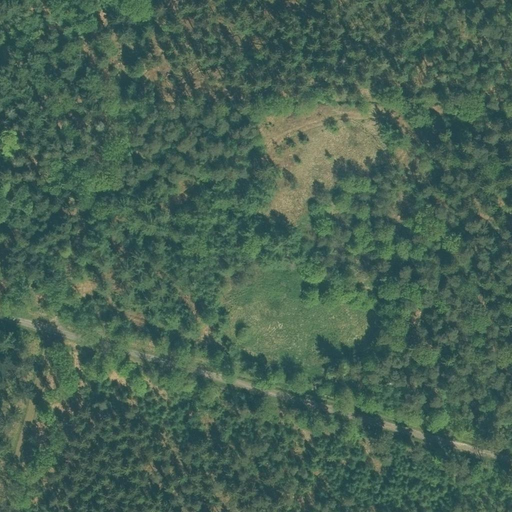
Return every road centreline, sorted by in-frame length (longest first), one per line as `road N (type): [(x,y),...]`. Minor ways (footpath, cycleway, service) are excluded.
road 1 (track): [(143,15),(0,502)]
road 2 (unclassified): [(511,462),(49,331)]
